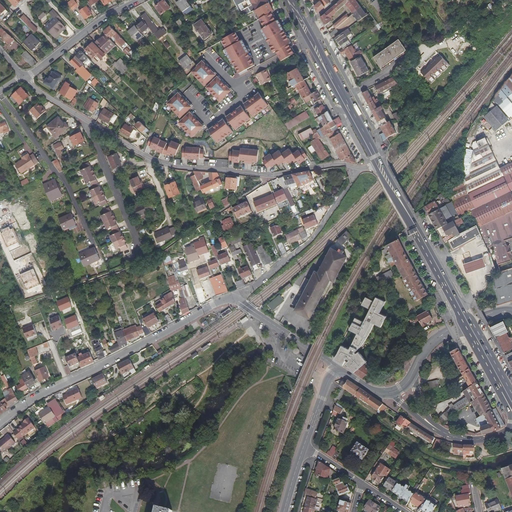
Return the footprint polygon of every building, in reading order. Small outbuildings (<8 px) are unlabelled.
[(69,0),(67,1),(72,8),(78,4),(75,0),(69,0)] [(165,0),(162,0),(155,6),(161,14),(170,7),(165,0)] [(179,0),(177,2),(185,14),(193,9),(185,0),(179,0)] [(232,0),(241,17),(255,9),(255,10),(268,2),(267,0),(232,0)] [(339,0),(320,18),(325,26),(333,20),(332,19),(334,17),(332,16),(347,3),(354,12),(362,6),(357,0),(339,0)] [(391,11),(381,0),(373,0),(373,1),(386,15),(391,11)] [(320,2),(314,7),(318,13),(325,6),(320,1),(320,2)] [(270,6),(268,2),(255,10),(260,18),(271,12),(273,10),(270,6)] [(37,12),(45,22),(50,17),(39,5),(37,7),(40,10),(37,12)] [(80,11),(85,18),(92,13),(87,6),(80,11)] [(360,19),(368,13),(362,6),(354,12),(360,19)] [(54,10),(50,13),(55,18),(46,27),(53,34),(59,28),(62,32),(66,28),(59,20),(62,18),(54,10)] [(292,55),(294,53),(294,52),(293,50),(291,47),(292,46),(278,19),(277,20),(276,21),(271,12),(260,18),(258,19),(263,28),(260,29),(262,33),(266,39),(269,46),(272,51),(273,52),(275,51),(279,58),(281,61),(292,55)] [(158,31),(145,13),(141,16),(144,20),(149,27),(157,39),(166,33),(163,29),(160,31),(159,29),(158,31)] [(345,14),(334,24),(337,27),(348,18),(345,14)] [(24,22),(34,32),(38,28),(31,22),(32,21),(28,18),(24,22)] [(136,26),(142,33),(149,27),(144,20),(136,26)] [(212,33),(201,20),(194,25),(204,39),(212,33)] [(136,26),(135,25),(127,32),(136,42),(144,36),(142,33),(136,26)] [(114,37),(120,45),(124,41),(109,26),(102,32),(106,35),(109,38),(113,35),(115,36),(114,37)] [(0,38),(9,45),(13,39),(0,28),(0,38)] [(62,32),(59,28),(53,34),(56,37),(62,32)] [(338,31),(336,28),(329,34),(330,35),(331,37),(338,31)] [(349,37),(352,35),(347,29),(335,38),(343,49),(350,44),(346,38),(348,36),(349,37)] [(221,39),(220,40),(225,49),(224,50),(227,55),(230,62),(232,61),(234,66),(239,75),(247,71),(246,69),(254,65),(250,58),(248,54),(247,53),(248,52),(248,51),(245,46),(241,40),(239,41),(234,32),(221,39)] [(24,43),(35,53),(43,45),(33,35),(24,43)] [(99,38),(99,39),(95,42),(101,49),(105,52),(114,44),(109,38),(106,35),(101,39),(99,38)] [(372,58),(380,70),(406,53),(398,41),(372,58)] [(85,50),(92,57),(96,54),(101,59),(105,55),(100,50),(92,42),(85,50)] [(353,49),(350,44),(339,52),(341,56),(346,53),(348,53),(351,59),(357,56),(356,55),(358,54),(354,48),(353,49)] [(74,58),(85,68),(91,62),(81,51),(74,58)] [(22,56),(31,64),(35,60),(26,52),(22,56)] [(101,59),(96,54),(92,57),(98,62),(101,59)] [(177,62),(183,69),(192,62),(189,58),(186,55),(177,62)] [(424,69),(421,71),(431,82),(435,79),(434,79),(437,76),(438,77),(441,74),(441,73),(444,71),(448,68),(447,68),(450,65),(442,56),(438,59),(437,57),(434,60),(435,61),(432,64),(431,63),(428,66),(429,67),(425,70),(424,69)] [(369,71),(361,57),(350,62),(358,77),(369,71)] [(85,68),(74,58),(71,62),(88,79),(92,75),(85,68)] [(204,58),(203,60),(214,75),(216,73),(210,66),(204,58)] [(129,67),(120,59),(116,63),(125,71),(129,67)] [(214,75),(203,60),(196,67),(191,72),(204,85),(214,75)] [(288,81),(290,80),(293,86),(295,85),(305,80),(298,68),(287,74),(289,78),(287,80),(288,81)] [(270,80),(265,69),(256,74),(261,84),(270,80)] [(51,75),(48,80),(46,79),(43,84),(54,90),(61,77),(53,72),(51,75)] [(277,77),(285,91),(288,89),(280,75),(277,77)] [(511,75),(497,94),(494,100),(497,103),(499,101),(511,117),(511,116),(511,75)] [(218,76),(217,77),(230,90),(231,89),(225,82),(218,76)] [(230,90),(217,77),(206,87),(219,101),(230,90)] [(91,82),(94,86),(99,82),(95,78),(91,82)] [(379,97),(399,87),(393,78),(375,87),(379,97)] [(304,98),(312,93),(305,80),(295,85),(304,98)] [(60,93),(72,100),(77,91),(66,84),(60,93)] [(18,100),(21,103),(28,95),(21,87),(11,97),(16,102),(18,100)] [(304,98),(306,102),(308,101),(308,99),(311,98),(314,103),(322,99),(320,95),(317,90),(312,93),(304,98)] [(244,104),(259,93),(258,91),(250,97),(243,102),(244,104)] [(372,112),(381,107),(378,101),(376,102),(373,97),(371,98),(367,91),(362,94),(366,102),(372,112)] [(185,99),(179,92),(178,93),(190,107),(192,106),(185,99)] [(190,107),(178,93),(167,103),(180,117),(190,107)] [(252,116),(268,105),(259,93),(244,104),(252,116)] [(287,106),(289,109),(293,107),(291,104),(296,101),(294,97),(289,100),(290,102),(287,104),(288,105),(287,106)] [(95,102),(89,98),(84,107),(93,113),(98,104),(95,102)] [(487,115),(497,107),(493,102),(486,114),(487,115)] [(42,108),(41,108),(37,103),(29,109),(36,118),(45,111),(42,108)] [(226,117),(241,106),(240,105),(232,110),(225,116),(226,117)] [(324,105),(320,107),(315,108),(319,115),(317,116),(318,117),(319,117),(328,112),(324,105)] [(235,129),(250,118),(241,106),(226,117),(235,129)] [(381,110),(382,110),(382,109),(381,107),(372,112),(375,118),(380,127),(387,123),(381,110)] [(508,120),(497,107),(487,115),(499,129),(508,120)] [(110,122),(114,115),(104,109),(100,115),(99,118),(109,124),(110,122)] [(191,111),(189,113),(202,126),(204,125),(197,118),(191,111)] [(288,130),(309,118),(305,111),(284,125),(288,130)] [(328,112),(319,117),(324,126),(334,120),(331,116),(329,111),(328,112)] [(202,126),(189,113),(179,123),(191,136),(202,126)] [(58,117),(46,126),(55,138),(68,128),(64,124),(63,124),(58,117)] [(208,130),(223,119),(222,118),(214,123),(207,129),(208,130)] [(232,131),(223,119),(208,130),(217,142),(232,131)] [(338,129),(337,125),(334,120),(324,126),(323,126),(321,127),(321,128),(325,135),(328,134),(334,131),(338,129)] [(0,132),(3,131),(4,133),(9,131),(5,122),(0,124),(0,123),(0,132)] [(135,126),(142,132),(146,128),(139,122),(135,126)] [(383,133),(386,138),(392,135),(393,136),(395,135),(389,122),(387,123),(380,127),(381,129),(383,133)] [(134,130),(124,125),(120,133),(129,138),(130,137),(133,139),(137,131),(135,129),(134,130)] [(317,130),(318,133),(321,137),(325,135),(321,128),(319,129),(317,130)] [(311,129),(299,135),(302,140),(314,135),(318,133),(317,130),(316,129),(313,131),(311,129)] [(331,139),(343,160),(347,159),(349,163),(354,164),(357,162),(354,157),(350,150),(346,142),(342,136),(341,133),(340,133),(338,131),(335,132),(334,131),(328,134),(331,139)] [(81,132),(71,137),(75,145),(85,140),(81,132)] [(320,138),(321,137),(318,133),(314,135),(315,137),(309,141),(323,159),(330,154),(318,139),(321,138),(320,138)] [(156,150),(160,140),(154,137),(153,138),(151,137),(147,145),(150,146),(150,147),(156,150)] [(469,172),(496,159),(486,137),(473,143),(469,172)] [(166,154),(169,147),(165,146),(166,143),(160,141),(156,150),(156,151),(166,155),(166,154)] [(175,155),(179,144),(171,141),(169,147),(166,154),(170,155),(170,153),(175,155)] [(52,146),(56,155),(60,153),(59,150),(62,148),(59,143),(52,146)] [(192,159),(193,148),(185,147),(185,149),(182,149),(181,157),(185,157),(185,158),(192,159)] [(203,158),(203,150),(199,150),(200,148),(193,148),(192,159),(199,159),(199,158),(203,158)] [(248,163),(249,149),(240,149),(240,152),(239,160),(244,161),(244,163),(248,163)] [(257,162),(258,150),(249,149),(248,163),(252,164),(252,162),(257,162)] [(293,154),(289,149),(281,154),(287,161),(288,163),(292,160),(293,162),(297,160),(293,154)] [(298,150),(293,154),(297,160),(299,163),(305,159),(304,158),(307,156),(302,149),(299,152),(298,150)] [(281,154),(278,150),(271,156),(276,163),(278,165),(282,162),(283,164),(287,161),(281,154)] [(239,160),(240,152),(233,151),(232,152),(229,152),(228,160),(232,160),(232,162),(239,162),(239,160)] [(22,157),(23,158),(21,160),(13,164),(19,174),(33,165),(26,154),(22,157)] [(122,165),(117,154),(110,158),(115,169),(122,165)] [(271,156),(270,154),(264,158),(265,159),(262,161),(267,168),(270,166),(271,167),(276,163),(271,156)] [(496,159),(469,172),(473,180),(500,167),(496,159)] [(511,161),(500,167),(473,180),(469,172),(468,175),(443,185),(451,201),(458,213),(460,217),(469,212),(476,225),(476,226),(511,209),(511,161)] [(102,206),(109,203),(106,197),(107,196),(103,188),(102,188),(96,176),(97,176),(93,168),(92,168),(89,162),(83,165),(85,168),(81,170),(87,184),(91,182),(94,189),(91,190),(97,204),(101,202),(102,206)] [(204,172),(193,171),(195,175),(198,181),(203,179),(201,175),(204,175),(204,172)] [(218,179),(221,186),(223,185),(217,173),(209,172),(211,182),(218,179)] [(301,191),(304,195),(318,187),(309,172),(307,172),(292,175),(294,180),(294,181),(295,181),(301,191)] [(191,177),(197,191),(201,189),(200,186),(198,181),(195,175),(191,177)] [(138,176),(130,180),(136,193),(145,188),(143,183),(142,184),(140,181),(138,176)] [(227,178),(226,188),(237,190),(238,179),(227,178)] [(221,186),(218,179),(211,182),(200,186),(201,189),(203,193),(221,186)] [(60,196),(53,181),(41,187),(49,202),(60,196)] [(169,198),(180,194),(178,189),(176,182),(165,186),(169,198)] [(293,203),(285,184),(281,186),(283,189),(284,192),(289,205),(293,203)] [(277,204),(272,195),(254,203),(258,213),(277,204)] [(230,203),(228,197),(222,199),(226,207),(230,203)] [(133,209),(137,217),(148,213),(147,210),(155,207),(152,201),(133,209)] [(428,214),(438,208),(434,201),(424,207),(426,210),(428,214)] [(451,201),(446,204),(453,215),(458,213),(451,201)] [(208,211),(204,202),(195,206),(198,215),(208,211)] [(232,209),(237,219),(251,212),(247,202),(232,209)] [(448,223),(446,219),(453,215),(446,204),(438,208),(428,214),(432,222),(436,230),(439,228),(448,223)] [(124,250),(130,248),(127,242),(128,241),(124,233),(123,233),(117,221),(118,221),(114,213),(111,207),(105,210),(106,214),(102,215),(109,229),(113,227),(116,234),(112,235),(118,249),(122,247),(124,250)] [(511,209),(476,226),(480,234),(496,264),(511,259),(510,257),(511,256),(511,255),(509,245),(506,245),(505,240),(511,237),(511,209)] [(75,224),(70,214),(58,220),(63,230),(75,224)] [(303,219),(308,231),(319,226),(314,214),(303,219)] [(448,223),(439,228),(444,236),(447,234),(449,239),(459,234),(458,231),(457,229),(455,226),(463,222),(460,217),(448,223)] [(222,228),(225,233),(235,228),(230,219),(222,223),(224,227),(222,228)] [(448,240),(452,249),(480,234),(476,226),(476,225),(459,234),(449,239),(448,240)] [(274,237),(283,233),(279,226),(271,229),(274,237)] [(176,235),(174,228),(169,230),(168,228),(154,233),(158,244),(172,238),(171,236),(176,235)] [(225,240),(228,247),(246,238),(243,232),(225,240)] [(297,235),(295,232),(287,236),(291,245),(299,241),(302,239),(302,237),(300,234),(297,235)] [(338,240),(342,245),(351,236),(347,232),(338,240)] [(449,239),(447,234),(444,236),(441,238),(443,243),(448,240),(449,239)] [(224,237),(219,239),(223,247),(224,249),(228,247),(225,240),(224,237)] [(392,266),(397,263),(402,271),(405,278),(416,272),(414,267),(409,258),(401,244),(399,239),(387,245),(388,247),(383,249),(385,253),(390,251),(391,253),(386,256),(392,266)] [(287,252),(283,243),(282,242),(277,244),(283,256),(287,252)] [(243,247),(254,270),(257,269),(262,266),(254,250),(251,243),(243,247)] [(254,250),(262,266),(266,265),(274,261),(266,244),(254,250)] [(215,248),(214,245),(211,246),(214,256),(215,258),(217,257),(221,266),(230,262),(226,253),(218,256),(215,248)] [(100,260),(94,248),(88,251),(89,252),(79,256),(84,267),(100,260)] [(300,302),(295,311),(310,318),(331,279),(334,281),(347,257),(332,249),(319,274),(316,272),(312,280),(309,279),(298,301),(300,302)] [(462,264),(465,273),(474,270),(490,265),(487,255),(470,261),(462,264)] [(211,257),(212,261),(208,263),(209,264),(216,261),(215,258),(214,256),(211,257)] [(186,262),(184,258),(180,259),(180,261),(178,261),(180,266),(179,266),(182,272),(189,270),(188,267),(186,262)] [(219,267),(216,261),(209,264),(211,270),(218,267),(219,267)] [(252,275),(248,266),(242,270),(240,266),(237,268),(242,278),(243,279),(252,275)] [(511,300),(511,267),(494,273),(490,274),(485,276),(492,293),(497,305),(511,300)] [(392,269),(379,276),(382,282),(388,279),(395,275),(392,269)] [(209,270),(191,276),(200,305),(209,301),(202,282),(201,282),(201,280),(211,276),(209,270)] [(406,280),(418,300),(419,300),(427,295),(429,294),(428,292),(416,272),(405,278),(402,271),(396,274),(401,283),(406,280)] [(220,272),(212,275),(213,278),(210,279),(217,296),(229,292),(220,272)] [(176,290),(179,288),(180,291),(182,290),(181,287),(177,274),(174,274),(177,282),(173,283),(171,276),(168,277),(172,289),(173,292),(174,298),(178,297),(176,290)] [(243,279),(242,278),(234,282),(238,289),(246,286),(243,279)] [(398,302),(403,298),(388,279),(382,282),(398,302)] [(293,286),(290,283),(281,292),(284,294),(293,286)] [(182,290),(185,298),(191,296),(188,285),(181,287),(182,290)] [(185,298),(182,290),(180,291),(182,297),(181,297),(181,299),(180,299),(183,306),(181,306),(184,315),(188,312),(190,311),(185,298)] [(164,298),(164,299),(156,304),(161,312),(176,303),(174,298),(173,292),(164,298)] [(281,295),(270,306),(274,311),(285,300),(281,295)] [(348,366),(354,373),(365,364),(367,362),(359,353),(357,354),(356,352),(360,347),(365,342),(367,339),(369,335),(371,331),(373,327),(374,324),(381,327),(386,316),(379,313),(385,301),(376,297),(374,301),(365,297),(363,303),(362,305),(370,309),(364,322),(355,318),(349,330),(357,334),(350,350),(342,346),(338,354),(335,357),(344,363),(345,362),(348,366)] [(68,298),(58,302),(62,311),(72,307),(68,298)] [(410,320),(412,322),(420,318),(424,326),(428,324),(427,323),(434,320),(432,317),(438,314),(434,307),(425,312),(419,316),(412,319),(410,320)] [(223,318),(226,316),(232,312),(230,309),(224,313),(222,314),(221,314),(223,317),(223,318)] [(147,316),(148,318),(145,320),(148,326),(143,328),(145,333),(146,336),(152,333),(150,328),(160,322),(156,313),(155,313),(154,312),(147,316)] [(63,324),(59,314),(50,318),(54,328),(63,324)] [(76,316),(66,320),(73,337),(84,333),(76,316)] [(496,338),(509,331),(507,328),(503,321),(490,328),(494,335),(496,338)] [(25,327),(29,336),(38,332),(34,323),(25,327)] [(143,328),(141,324),(123,330),(127,340),(140,335),(145,333),(143,328)] [(121,349),(129,345),(127,340),(123,330),(123,328),(115,331),(121,345),(118,347),(115,340),(108,342),(109,344),(113,353),(121,349)] [(504,353),(511,349),(511,343),(511,342),(511,341),(510,337),(509,338),(508,336),(510,335),(509,331),(496,338),(499,344),(504,353)] [(98,343),(97,340),(92,342),(93,345),(100,360),(106,357),(103,351),(104,351),(102,347),(102,348),(99,343),(98,343)] [(37,353),(34,347),(27,349),(34,364),(37,363),(33,355),(37,353)] [(451,352),(464,375),(471,371),(465,359),(459,348),(451,352)] [(78,358),(80,363),(82,368),(88,365),(96,361),(95,360),(94,360),(90,352),(83,355),(82,354),(80,355),(80,356),(78,358)] [(78,358),(76,353),(66,358),(70,367),(80,363),(78,358)] [(439,363),(449,379),(455,376),(445,359),(439,363)] [(135,371),(134,368),(129,360),(122,363),(117,366),(122,375),(123,377),(135,371)] [(371,371),(365,364),(354,373),(359,376),(362,378),(371,371)] [(45,366),(40,368),(36,370),(40,380),(50,376),(45,366)] [(125,380),(136,372),(135,371),(123,377),(125,380)] [(474,375),(471,371),(464,375),(468,382),(465,384),(467,388),(478,382),(474,375)] [(9,388),(8,389),(11,394),(7,397),(7,398),(11,406),(15,403),(19,400),(16,394),(13,388),(10,382),(6,373),(2,375),(9,388)] [(103,374),(93,379),(97,388),(108,383),(103,374)] [(26,380),(29,386),(37,383),(34,377),(26,380)] [(20,390),(21,391),(29,386),(26,380),(17,385),(20,390)] [(439,386),(438,380),(427,382),(429,389),(439,386)] [(355,396),(378,412),(379,411),(379,410),(383,404),(378,401),(360,389),(353,384),(348,381),(346,384),(344,382),(343,383),(340,386),(355,396)] [(463,391),(467,398),(470,402),(471,401),(484,394),(481,387),(478,382),(467,388),(463,391)] [(67,394),(63,396),(67,405),(82,397),(78,388),(67,393),(67,394)] [(488,402),(484,394),(471,401),(480,416),(493,410),(488,402)] [(0,413),(3,412),(11,406),(7,398),(0,402),(0,413)] [(467,398),(452,408),(455,412),(470,402),(467,398)] [(458,421),(474,409),(470,402),(455,412),(452,414),(458,421)] [(343,410),(342,410),(336,406),(334,410),(341,414),(343,410)] [(50,408),(38,415),(44,424),(55,418),(50,408)] [(450,409),(449,408),(438,419),(441,421),(443,424),(444,423),(446,420),(449,417),(452,414),(455,412),(450,409)] [(493,410),(501,426),(504,424),(500,416),(496,408),(493,410)] [(480,416),(475,419),(482,432),(483,434),(494,431),(502,427),(501,426),(493,410),(480,416)] [(406,431),(407,429),(411,423),(401,417),(397,424),(406,431)] [(17,430),(17,431),(22,437),(35,427),(28,418),(23,422),(24,423),(19,428),(17,430)] [(339,419),(335,430),(344,433),(348,423),(346,422),(348,419),(343,418),(342,421),(339,419)] [(411,423),(407,429),(433,444),(435,438),(432,437),(422,430),(411,423)] [(22,437),(17,431),(14,433),(19,440),(22,437)] [(6,437),(0,442),(0,447),(4,452),(16,443),(9,434),(6,437)] [(397,444),(392,441),(386,449),(385,451),(396,458),(400,452),(394,448),(397,444)] [(358,442),(351,452),(363,460),(370,450),(358,442)] [(464,445),(454,444),(454,448),(453,454),(463,455),(464,445)] [(464,445),(463,455),(463,458),(468,458),(468,457),(466,457),(466,454),(469,454),(469,452),(475,453),(475,446),(470,446),(464,445)] [(316,474),(328,478),(331,469),(320,462),(316,474)] [(391,470),(381,464),(372,478),(380,483),(385,475),(387,476),(391,470)] [(511,465),(502,469),(503,473),(511,495),(511,465)] [(336,486),(340,495),(351,491),(348,485),(346,486),(345,485),(345,483),(344,482),(342,482),(340,478),(333,481),(335,486),(336,486)] [(393,492),(398,483),(395,481),(390,478),(384,486),(393,492)] [(407,484),(405,488),(398,483),(393,492),(409,502),(414,494),(408,490),(410,486),(407,484)] [(469,485),(466,485),(462,486),(463,490),(461,490),(462,494),(468,493),(470,493),(470,488),(469,485)] [(306,492),(305,494),(316,497),(318,493),(306,489),(306,492)] [(458,507),(471,505),(468,493),(462,494),(456,496),(458,507)] [(169,509),(173,510),(176,511),(180,496),(172,494),(169,509)] [(419,510),(418,511),(419,511),(420,511),(421,510),(428,501),(416,494),(411,502),(419,507),(418,509),(419,510)] [(306,507),(315,509),(318,500),(308,497),(306,507)] [(493,511),(502,508),(498,499),(485,504),(488,511),(493,511)] [(348,511),(351,504),(341,500),(338,510),(344,511),(348,511)] [(370,500),(364,509),(368,511),(377,511),(381,507),(370,500)] [(428,501),(421,510),(424,511),(432,511),(437,505),(428,500),(428,501)]
